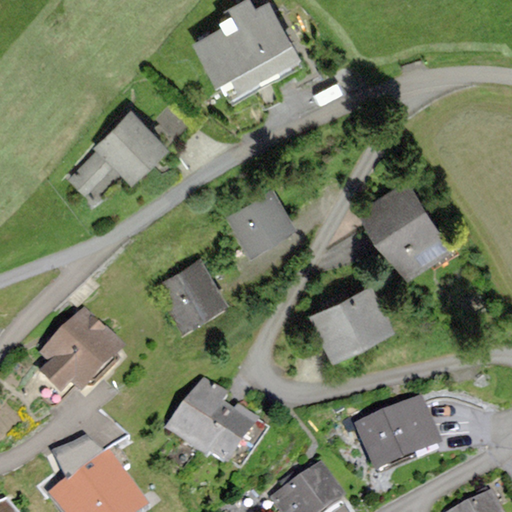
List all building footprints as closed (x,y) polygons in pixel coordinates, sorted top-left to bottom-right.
[(232,18),(195,39),(231,101),(297,62),(293,55),(301,50),(271,0),(259,0),(255,3),(252,0),(237,0),(226,7),(232,18)] [(96,150),(68,179),(90,201),(120,171),(131,181),(167,145),(129,108),(92,146),(96,150)] [(408,180),(362,211),(406,277),(452,246),(408,180)] [(273,188),(229,215),(251,251),(295,224),(273,188)] [(188,263),(159,279),(185,327),(226,304),(200,257),(188,263)] [(370,282),(309,313),(332,358),(393,328),(370,282)] [(83,310),(39,355),(49,364),(40,373),(60,394),(71,383),(84,395),(126,352),(83,310)] [(204,381),(173,426),(235,468),(266,423),(204,381)] [(421,400),(357,425),(375,472),(439,448),(421,400)] [(52,454),(65,483),(101,458),(88,438),(52,454)] [(65,483),(50,494),(62,511),(147,511),(148,511),(108,453),(101,458),(65,483)] [(323,466),(271,498),(279,511),(329,511),(346,502),(323,466)] [(501,511),(491,492),(452,511),(501,511)] [(0,511),(16,511),(7,500),(0,502),(0,511)]
